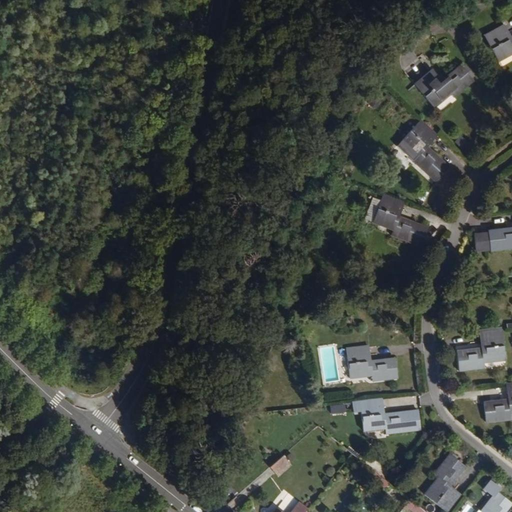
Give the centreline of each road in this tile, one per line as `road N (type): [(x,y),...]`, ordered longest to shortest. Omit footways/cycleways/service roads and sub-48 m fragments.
road 1 (unclassified): [(95,430),(109,420),(158,336),(220,0)]
road 2 (residential): [(511,471),(440,413),(425,351),(432,296),(477,180)]
road 3 (tertiary): [(0,346),(95,430)]
road 4 (tertiary): [(95,430),(192,511)]
